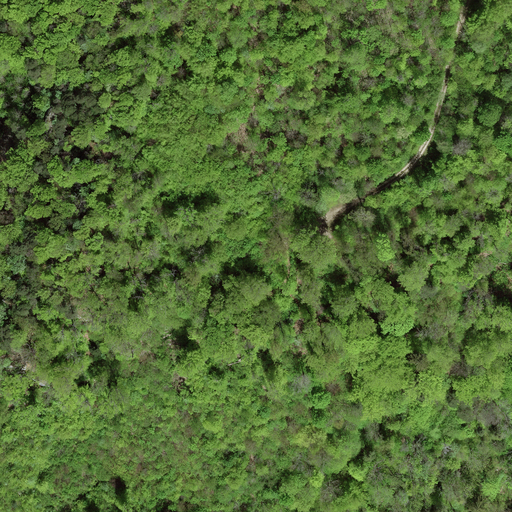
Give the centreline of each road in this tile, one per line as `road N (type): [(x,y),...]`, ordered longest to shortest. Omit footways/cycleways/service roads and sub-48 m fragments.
road 1 (track): [(469,0),(439,107),(406,169),(279,245)]
road 2 (track): [(0,503),(53,507),(112,476),(187,473),(205,482),(214,511)]
